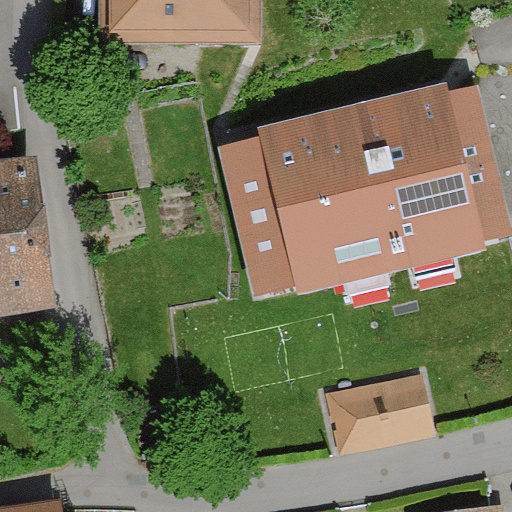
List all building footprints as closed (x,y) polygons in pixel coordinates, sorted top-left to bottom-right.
[(283,0),(116,0),(115,52),(281,58),(283,0)] [(330,129),(264,141),(295,311),(511,271),(511,94),(416,112),(409,70),(322,86),(330,129)] [(0,319),(50,313),(30,171),(0,175),(0,319)] [(429,372),(327,394),(342,461),(443,439),(429,372)] [(0,502),(0,511),(63,511),(63,508),(61,493),(0,502)] [(507,511),(507,501),(408,510),(407,511),(507,511)]
